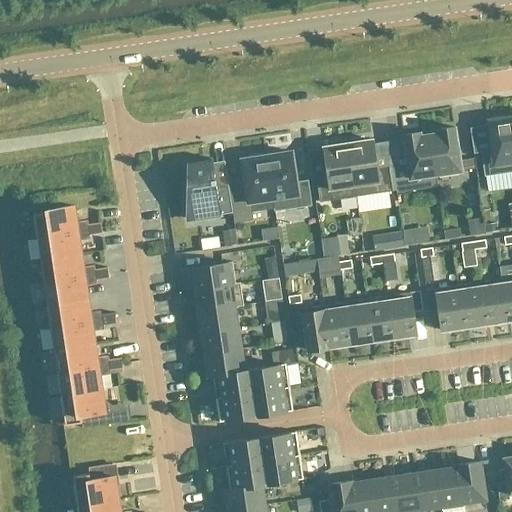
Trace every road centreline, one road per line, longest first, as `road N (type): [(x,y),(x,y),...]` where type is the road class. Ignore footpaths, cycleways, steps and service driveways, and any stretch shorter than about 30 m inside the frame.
road 1 (unclassified): [(105,60),(504,0)]
road 2 (residential): [(117,141),(511,82)]
road 3 (residential): [(117,141),(161,443)]
road 4 (residential): [(511,354),(338,381),(343,415)]
road 5 (residential): [(343,415),(349,452),(511,426)]
road 6 (residential): [(161,443),(343,415)]
